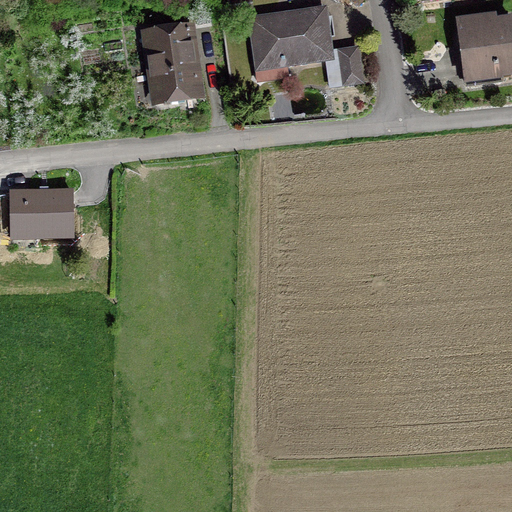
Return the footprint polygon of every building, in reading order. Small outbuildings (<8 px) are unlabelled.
[(283,60),(284,65),(330,58),(323,11),(251,21),(257,63),(283,60)] [(460,29),(458,30),(466,87),(499,82),(498,73),(511,71),(511,27),(511,22),(495,24),(494,17),(459,22),(460,29)] [(191,28),(146,34),(156,103),(200,96),(191,28)] [(355,50),(339,52),(343,85),(360,83),(355,50)] [(38,239),(73,239),(73,191),(10,192),(10,233),(38,233),(38,239)]
